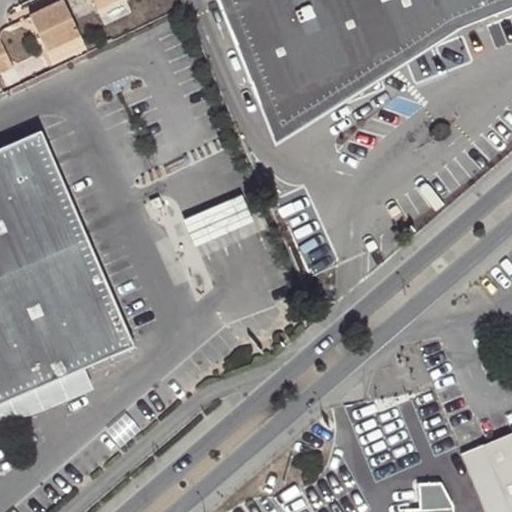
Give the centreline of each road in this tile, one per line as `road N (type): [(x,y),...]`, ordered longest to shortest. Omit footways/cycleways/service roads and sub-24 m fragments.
road 1 (primary): [(511,178),(122,511)]
road 2 (primary): [(178,511),(437,292)]
road 3 (unclassified): [(511,399),(493,410),(437,292)]
